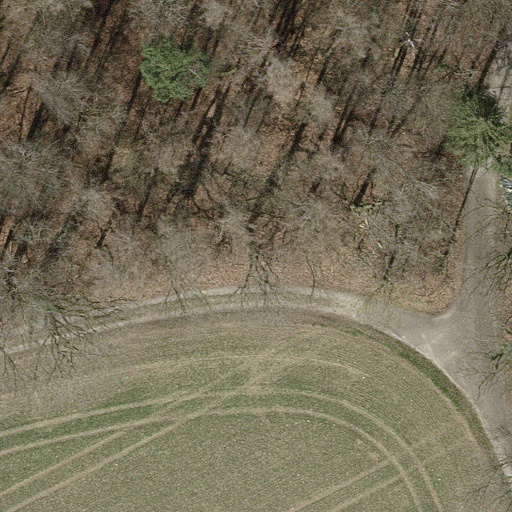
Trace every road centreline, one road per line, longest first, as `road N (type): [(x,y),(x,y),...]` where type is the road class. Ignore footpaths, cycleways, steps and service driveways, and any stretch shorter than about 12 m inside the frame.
road 1 (track): [(458,358),(383,316),(311,299),(0,350)]
road 2 (track): [(511,83),(458,358)]
road 3 (track): [(511,471),(458,358)]
